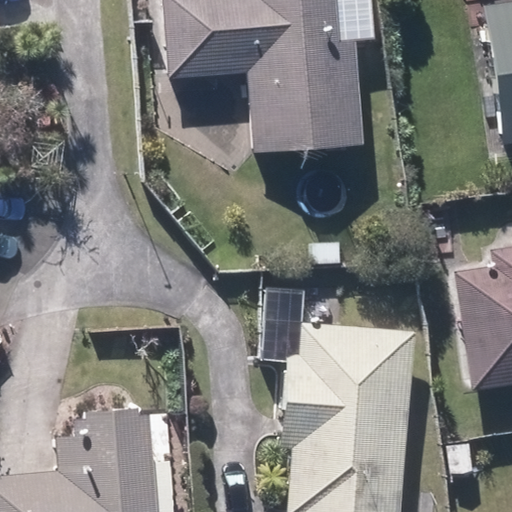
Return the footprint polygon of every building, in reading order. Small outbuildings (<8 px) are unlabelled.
[(315,0),(158,0),(160,57),(249,54),(251,131),(348,130),(345,22),(316,22),(315,0)] [(511,2),(486,5),(497,124),(511,122),(511,2)] [(511,240),(507,254),(452,268),(467,370),(511,367),(511,240)] [(386,511),(397,318),(303,311),(301,351),(279,350),(277,430),(290,430),(288,505),(297,505),(296,511),(386,511)] [(147,511),(139,398),(44,406),(49,466),(0,469),(0,511),(147,511)]
